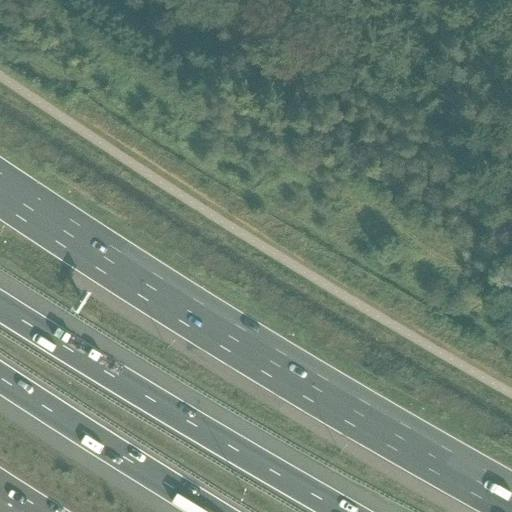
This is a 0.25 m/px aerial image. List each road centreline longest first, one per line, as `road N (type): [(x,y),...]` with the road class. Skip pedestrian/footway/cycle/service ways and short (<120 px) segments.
road 1 (trunk): [(511,500),(381,430),(0,188)]
road 2 (motorway): [(337,511),(0,308)]
road 3 (motorway): [(0,380),(206,511)]
